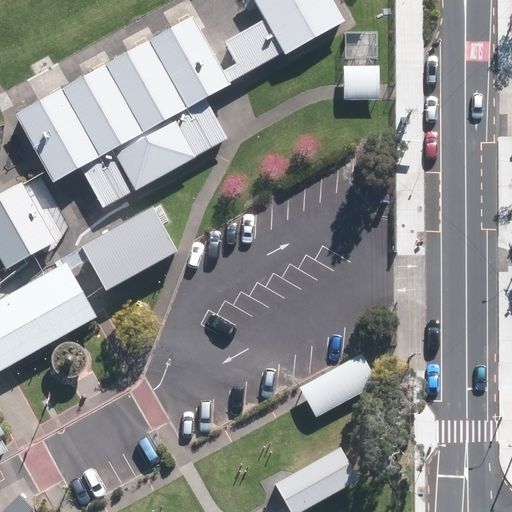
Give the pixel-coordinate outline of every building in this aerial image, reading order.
[(20,115),(58,182),(84,167),(107,207),(193,158),(174,124),(351,23),(337,0),(259,0),(269,17),(230,39),(243,61),(229,69),(197,14),(20,115)] [(382,67),(351,66),(350,100),(381,101),(382,67)] [(31,183),(0,200),(0,240),(14,266),(62,240),(31,183)] [(163,205),(89,244),(111,286),(185,247),(163,205)] [(0,371),(101,314),(70,261),(0,301),(0,436),(12,430),(0,409),(0,371)] [(382,383),(366,352),(305,383),(321,414),(382,383)] [(345,449),(279,488),(292,511),(303,511),(362,477),(345,449)] [(38,511),(42,508),(27,495),(11,511),(38,511)]
